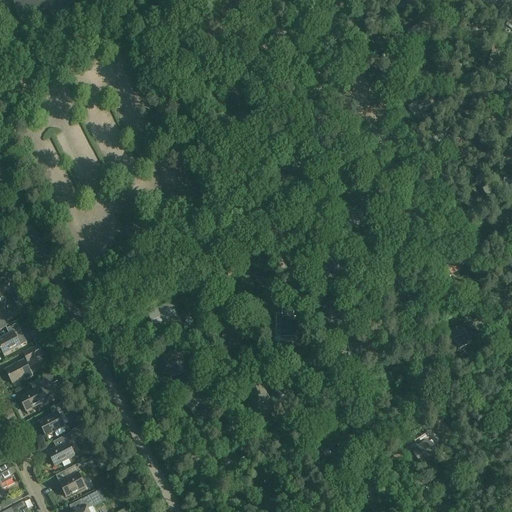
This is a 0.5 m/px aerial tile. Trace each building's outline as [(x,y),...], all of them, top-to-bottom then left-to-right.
[(13,0),(19,18),(48,9),(50,17),(70,11),(68,3),(78,0),(13,0)] [(327,40),(341,25),(329,14),(325,18),(328,21),(317,31),(327,40)] [(278,43),(291,30),(279,19),(274,24),(276,26),(268,34),(278,43)] [(408,72),(409,80),(429,78),(428,70),(408,72)] [(229,84),(224,88),(236,101),(250,88),(253,85),(245,76),(242,79),(232,87),(229,84)] [(309,104),(322,91),(312,82),(300,95),(309,104)] [(295,176),(303,160),(291,154),(283,170),(295,176)] [(338,186),(350,172),(341,163),(328,177),(338,186)] [(363,219),(358,208),(355,204),(342,211),(344,215),(349,224),(351,228),(361,223),(360,220),(363,219)] [(409,204),(396,211),(401,220),(401,219),(402,221),(415,214),(409,204)] [(507,244),(511,237),(511,222),(508,219),(496,235),(507,244)] [(300,240),(312,239),(319,238),(318,230),(292,232),(293,240),(300,240)] [(267,276),(268,256),(247,255),(247,266),(253,266),(253,276),(267,276)] [(335,269),(330,258),(329,256),(324,259),(323,256),(314,260),(317,264),(321,274),(322,274),(322,275),(335,269)] [(343,261),(347,270),(353,267),(348,258),(343,261)] [(455,259),(442,266),(446,275),(447,274),(447,276),(460,270),(455,259)] [(237,268),(221,266),(220,271),(217,271),(216,279),(219,280),(219,284),(234,286),(237,268)] [(398,281),(384,288),(388,297),(389,297),(390,298),(403,292),(398,281)] [(153,326),(177,314),(171,301),(147,313),(153,326)] [(338,316),(349,312),(356,310),(353,302),(328,310),(331,318),(338,316)] [(275,303),(268,310),(274,316),(281,308),(275,303)] [(282,337),(295,337),(295,317),(276,317),(276,327),(282,327),(282,337)] [(20,331),(17,323),(6,329),(9,334),(0,338),(0,348),(3,354),(26,342),(20,331)] [(241,349),(241,328),(223,328),(222,338),(228,338),(228,348),(241,349)] [(466,332),(453,338),(457,347),(458,347),(459,349),(471,342),(466,332)] [(43,342),(40,335),(33,339),(36,346),(43,342)] [(27,362),(43,354),(42,351),(46,349),(43,343),(22,353),(27,362)] [(349,353),(361,352),(368,351),(367,343),(341,345),(342,354),(349,353)] [(186,371),(178,351),(165,356),(170,368),(167,370),(170,375),(173,375),(174,376),(186,371)] [(32,376),(24,360),(4,370),(8,377),(9,377),(12,383),(24,377),(25,379),(32,376)] [(53,372),(42,378),(30,384),(33,390),(19,398),(26,411),(46,401),(47,403),(54,400),(49,391),(49,390),(49,389),(50,386),(52,384),(57,381),(53,372)] [(394,382),(389,372),(376,379),(381,388),(382,389),(394,382)] [(269,399),(261,386),(259,382),(254,385),(248,377),(239,383),(241,385),(234,390),(238,396),(246,391),(248,394),(256,407),(269,399)] [(186,378),(178,381),(180,387),(188,384),(186,378)] [(203,391),(198,395),(185,402),(194,417),(212,406),(203,391)] [(45,436),(64,426),(57,413),(64,409),(61,403),(50,409),(53,415),(39,422),(45,436)] [(64,436),(67,442),(80,436),(77,430),(64,436)] [(312,447),(316,445),(319,450),(320,450),(321,452),(333,445),(327,434),(324,430),(312,438),(308,441),(312,447)] [(421,465),(437,454),(426,439),(417,445),(413,440),(398,450),(403,456),(411,450),(421,465)] [(74,456),(67,442),(47,453),(54,466),(61,462),(64,467),(71,464),(68,459),(74,456)] [(236,451),(241,458),(245,455),(241,448),(236,451)] [(235,468),(227,455),(225,452),(212,460),(220,472),(223,477),(235,468)] [(4,465),(0,466),(0,484),(0,485),(2,489),(7,486),(5,482),(12,479),(10,475),(15,472),(11,466),(6,468),(4,465)] [(65,473),(68,478),(59,483),(66,497),(85,487),(75,468),(65,473)] [(379,490),(372,480),(368,475),(361,480),(354,471),(346,477),(354,487),(357,484),(367,497),(368,498),(379,490)] [(435,480),(435,490),(441,490),(441,500),(454,500),(454,480),(435,480)] [(96,492),(89,496),(79,500),(83,507),(72,511),(88,511),(87,509),(101,502),(96,492)] [(8,501),(11,505),(22,499),(19,494),(7,500),(8,501)] [(8,501),(0,505),(2,509),(11,505),(8,501)] [(273,511),(276,510),(269,501),(257,510),(258,511),(273,511)] [(26,506),(23,502),(16,506),(18,510),(26,506)]
